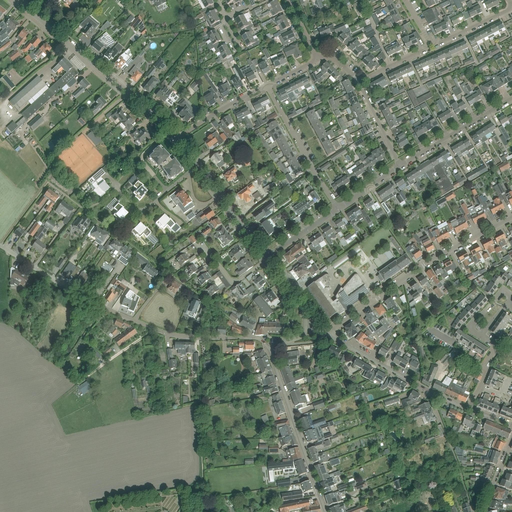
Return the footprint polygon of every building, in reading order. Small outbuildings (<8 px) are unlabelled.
[(153,1),(157,8),(158,10),(163,8),(161,5),(166,3),(164,0),(149,0),(151,2),(153,1)] [(201,11),(202,14),(207,11),(206,8),(213,4),(211,0),(208,0),(201,4),(204,9),(201,11)] [(270,11),(279,6),(277,0),(271,3),(270,3),(272,7),(269,8),(270,11)] [(430,0),(426,2),(429,8),(439,3),(437,0),(430,0)] [(458,0),(452,0),(450,1),(452,5),(453,5),(455,4),(456,5),(458,10),(462,8),(458,0)] [(494,7),(490,0),(486,0),(487,0),(484,2),(488,10),(494,7)] [(474,9),(472,6),(470,2),(467,3),(470,11),(468,12),(471,18),(477,15),(474,9)] [(478,3),(472,6),(474,9),(477,15),(482,12),(478,3)] [(387,14),(390,13),(396,9),(393,4),(387,7),(383,9),(387,14)] [(279,6),(270,11),(273,17),(282,12),(279,6)] [(451,20),(454,26),(459,23),(456,17),(455,13),(451,6),(448,8),(451,16),(448,17),(449,21),(451,20)] [(259,16),(261,15),(260,12),(262,11),(260,7),(254,10),(257,17),(259,16)] [(440,16),(437,10),(435,11),(434,8),(432,9),(437,21),(439,25),(442,31),(445,30),(445,31),(446,31),(448,31),(448,30),(448,29),(445,22),(442,24),(440,20),(439,19),(438,17),(440,16)] [(381,24),(391,19),(393,18),(399,15),(396,9),(390,13),(391,15),(387,18),(384,20),(384,19),(379,21),(381,24)] [(429,25),(435,22),(437,21),(432,9),(423,13),(429,25)] [(207,11),(202,14),(206,22),(217,16),(214,11),(209,13),(208,11),(207,11)] [(236,20),(238,25),(249,19),(245,11),(239,14),(241,17),(236,20)] [(457,12),(455,13),(459,23),(465,21),(462,14),(459,16),(457,12)] [(126,21),(130,24),(135,18),(131,15),(126,21)] [(284,15),(273,21),(278,26),(287,21),(284,15)] [(393,18),(391,19),(392,21),(390,22),(392,26),(394,25),(396,28),(401,25),(400,22),(402,21),(399,15),(393,18)] [(220,21),(217,16),(206,22),(209,27),(211,30),(213,28),(216,27),(215,24),(220,21)] [(134,29),(141,20),(137,17),(130,26),(134,29)] [(1,28),(3,31),(2,32),(2,31),(0,33),(0,37),(5,34),(15,22),(10,18),(5,24),(6,25),(5,25),(2,22),(3,21),(0,23),(0,27),(0,28),(1,28)] [(95,30),(92,27),(94,25),(87,19),(80,25),(84,29),(81,33),(88,38),(95,30)] [(253,27),(250,22),(249,19),(238,25),(241,30),(246,27),(248,30),(251,28),(253,27)] [(287,21),(278,26),(281,31),(278,32),(278,33),(274,36),(275,38),(279,35),(279,36),(288,32),(286,29),(290,27),(287,21)] [(437,21),(435,22),(437,27),(434,28),(436,34),(442,31),(439,25),(437,21)] [(0,44),(1,46),(1,47),(9,41),(10,40),(9,39),(9,38),(9,37),(8,36),(13,30),(14,31),(19,25),(19,24),(17,23),(15,22),(5,34),(0,37),(0,44)] [(496,25),(499,31),(500,33),(502,31),(501,30),(504,28),(501,22),(501,23),(500,22),(498,23),(498,24),(496,25)] [(333,25),(328,27),(331,33),(333,32),(336,34),(348,29),(349,28),(347,24),(345,25),(344,24),(334,28),(333,25)] [(496,25),(490,28),(493,34),(499,31),(496,25)] [(403,26),(398,29),(400,32),(402,31),(403,33),(403,34),(403,35),(402,35),(403,39),(402,39),(406,48),(407,48),(407,49),(408,49),(410,48),(410,47),(412,46),(408,37),(405,30),(403,26)] [(331,33),(328,27),(319,31),(318,30),(313,32),(315,35),(320,33),(321,37),(331,33)] [(254,34),(251,28),(248,30),(245,31),(247,34),(244,35),(242,37),(245,42),(253,37),(251,35),(254,34)] [(490,28),(485,31),(488,37),(487,37),(489,39),(494,36),(493,34),(490,28)] [(19,41),(16,45),(19,48),(27,38),(26,37),(28,34),(26,33),(27,32),(26,31),(27,31),(26,30),(25,30),(24,29),(16,38),(19,41)] [(349,31),(348,29),(336,34),(339,38),(338,39),(343,43),(345,41),(348,43),(350,41),(344,35),(346,33),(346,32),(349,31)] [(373,29),(366,33),(365,34),(367,39),(375,35),(373,29)] [(210,40),(218,36),(215,30),(215,31),(210,33),(209,31),(209,30),(203,33),(205,36),(208,35),(210,40)] [(295,37),(292,31),(279,37),(283,46),(284,46),(287,45),(293,42),(291,39),(295,37)] [(485,31),(479,34),(482,40),(487,37),(488,37),(485,31)] [(418,43),(417,40),(420,39),(417,32),(408,37),(412,46),(418,43)] [(110,49),(116,41),(115,42),(112,40),(111,40),(108,38),(108,39),(107,38),(103,36),(104,35),(104,34),(98,40),(97,41),(92,47),(99,52),(103,47),(107,51),(109,48),(110,49)] [(479,34),(474,37),(476,42),(482,40),(479,34)] [(221,41),(218,36),(210,40),(206,42),(208,44),(209,44),(212,49),(214,48),(217,46),(216,44),(218,43),(221,41)] [(256,36),(253,37),(245,42),(248,47),(253,44),(254,47),(260,44),(257,39),(257,38),(256,36)] [(374,37),(370,40),(375,47),(379,44),(374,37)] [(476,42),(474,37),(468,40),(472,48),(478,45),(476,43),(476,42)] [(21,50),(25,54),(28,50),(29,51),(33,46),(35,48),(40,42),(39,41),(38,40),(35,38),(32,41),(31,40),(25,47),(24,46),(21,50)] [(348,48),(353,53),(357,48),(362,45),(355,38),(350,41),(348,43),(350,46),(348,48)] [(1,47),(1,46),(0,47),(0,52),(11,44),(9,41),(1,47)] [(466,42),(460,45),(462,51),(468,48),(466,42)] [(282,47),(284,50),(287,57),(294,54),(296,59),(303,56),(298,43),(291,46),(291,47),(286,49),(284,46),(283,46),(282,47)] [(397,46),(392,48),(395,54),(402,51),(398,43),(396,44),(397,46)] [(24,58),(28,63),(36,57),(37,58),(43,52),(46,56),(49,53),(48,52),(51,49),(50,49),(50,48),(49,47),(48,46),(46,45),(46,44),(44,46),(44,45),(37,52),(35,50),(36,49),(24,58)] [(395,54),(392,48),(388,50),(385,44),(383,45),(385,49),(389,57),(395,54)] [(221,54),(229,50),(226,45),(221,48),(220,45),(217,46),(214,48),(217,53),(216,54),(218,57),(219,56),(221,55),(221,54)] [(460,45),(454,47),(457,53),(462,51),(460,45)] [(116,56),(121,50),(116,47),(112,52),(109,50),(104,56),(104,57),(103,58),(106,60),(107,59),(109,61),(111,58),(113,59),(115,56),(116,56)] [(454,47),(448,50),(451,56),(457,53),(454,47)] [(358,56),(361,58),(362,57),(364,55),(357,48),(353,53),(357,57),(358,56)] [(262,51),(266,57),(267,59),(270,57),(266,49),(262,51)] [(8,56),(12,62),(20,55),(16,50),(8,56)] [(232,56),(229,50),(221,54),(221,55),(219,56),(223,64),(228,61),(227,58),(232,56)] [(448,50),(443,52),(445,58),(445,59),(446,61),(452,58),(451,56),(448,50)] [(378,55),(384,61),(386,58),(383,51),(378,55)] [(282,57),(278,59),(281,66),(287,63),(283,52),(280,54),(282,57)] [(371,62),(374,59),(367,52),(364,55),(362,57),(365,60),(363,61),(362,62),(367,66),(371,62)] [(443,52),(437,55),(440,61),(445,59),(445,58),(443,52)] [(486,60),(484,56),(483,56),(482,52),(478,54),(480,56),(477,58),(480,63),(486,60)] [(118,61),(114,65),(117,67),(117,68),(118,69),(119,69),(120,69),(125,63),(129,58),(124,53),(123,54),(120,56),(117,60),(118,61)] [(84,64),(75,55),(73,57),(70,60),(80,71),(85,65),(84,64)] [(281,66),(278,59),(277,55),(271,58),(275,68),(278,67),(279,68),(280,67),(281,66)] [(437,55),(431,58),(434,64),(435,66),(440,64),(439,61),(440,61),(437,55)] [(129,65),(126,68),(131,72),(129,74),(132,77),(131,79),(131,80),(133,81),(134,81),(135,82),(136,83),(141,76),(141,75),(142,74),(138,71),(139,71),(135,67),(142,59),(140,58),(139,56),(138,56),(133,61),(129,66),(129,65)] [(267,59),(266,57),(262,59),(264,62),(258,65),(260,69),(263,75),(264,74),(265,75),(267,74),(267,73),(270,71),(267,65),(269,64),(267,59)] [(125,63),(120,69),(121,69),(123,71),(125,69),(126,68),(129,65),(129,66),(133,61),(129,58),(125,63)] [(160,58),(154,66),(158,69),(164,61),(160,58)] [(431,58),(426,60),(428,66),(434,64),(431,58)] [(67,84),(73,78),(78,74),(64,59),(52,70),(55,73),(61,67),(67,73),(56,83),(21,114),(24,117),(16,124),(19,127),(67,84)] [(426,60),(420,63),(423,69),(428,66),(426,60)] [(371,62),(367,66),(372,71),(375,68),(377,70),(380,66),(376,62),(374,64),(371,62)] [(324,75),(327,72),(326,72),(331,67),(326,63),(322,68),(324,70),(322,73),(324,75)] [(423,69),(420,63),(414,65),(418,73),(423,71),(423,69)] [(411,65),(405,68),(408,74),(413,71),(411,65)] [(145,76),(149,79),(156,70),(153,67),(145,76)] [(326,72),(327,72),(331,76),(336,71),(331,67),(326,72)] [(241,72),(245,78),(246,77),(249,82),(257,78),(251,68),(247,70),(247,71),(242,73),(242,72),(241,72)] [(405,68),(399,71),(402,77),(408,74),(405,68)] [(511,77),(511,75),(511,73),(511,71),(510,68),(506,70),(505,69),(502,72),(504,75),(508,83),(511,80),(511,77)] [(342,78),(340,76),(336,71),(331,76),(336,80),(337,79),(340,81),(342,78)] [(399,71),(393,73),(396,79),(398,82),(403,79),(402,77),(399,71)] [(396,79),(393,73),(388,76),(391,82),(396,79)] [(0,79),(0,84),(7,93),(15,86),(5,75),(0,79)] [(326,77),(324,75),(321,78),(318,81),(317,82),(319,84),(326,77)] [(499,75),(495,77),(498,83),(500,81),(503,86),(508,83),(504,75),(501,76),(499,75)] [(10,102),(18,111),(46,86),(37,76),(10,102)] [(241,81),(242,80),(240,77),(238,78),(236,76),(232,80),(234,84),(234,85),(237,90),(243,86),(241,81)] [(486,81),(488,84),(493,92),(498,89),(495,84),(498,83),(495,77),(494,76),(490,78),(490,80),(486,81)] [(384,77),(376,81),(380,89),(381,89),(388,85),(384,77)] [(77,82),(73,78),(67,84),(70,88),(77,82)] [(148,83),(143,89),(144,90),(145,91),(146,91),(149,93),(153,88),(154,89),(160,82),(158,80),(157,80),(157,81),(155,80),(153,78),(148,83)] [(307,78),(301,80),(304,86),(309,84),(310,86),(313,85),(310,78),(308,79),(307,78)] [(73,96),(75,99),(90,85),(84,79),(78,84),(80,86),(79,87),(80,89),(73,96)] [(351,86),(348,80),(346,81),(343,79),(341,82),(342,83),(345,89),(351,86)] [(210,80),(208,82),(210,86),(212,89),(215,93),(218,91),(210,80)] [(301,80),(295,83),(298,89),(299,91),(302,90),(301,88),(304,86),(301,80)] [(380,89),(376,81),(369,86),(372,92),(373,91),(375,94),(381,90),(381,89),(380,89)] [(221,92),(220,93),(224,98),(230,94),(229,91),(232,89),(228,82),(219,88),(221,92)] [(295,83),(290,86),(293,92),(298,89),(295,83)] [(493,92),(488,84),(485,86),(483,84),(479,87),(482,92),(485,90),(488,95),(493,92)] [(284,89),(289,98),(291,102),(293,101),(292,97),(290,93),(293,92),(290,86),(284,89)] [(345,89),(348,94),(348,95),(354,92),(351,86),(345,89)] [(470,106),(475,103),(470,94),(469,92),(467,90),(465,86),(462,88),(465,94),(466,93),(468,96),(465,97),(470,106)] [(160,91),(156,96),(164,102),(166,99),(173,105),(179,98),(178,97),(176,96),(172,92),(170,94),(168,92),(169,90),(166,87),(162,92),(160,91)] [(470,94),(475,103),(481,99),(480,97),(483,95),(478,88),(475,90),(476,91),(473,92),(470,94)] [(208,97),(205,99),(207,102),(210,107),(217,102),(214,97),(217,95),(215,93),(212,89),(209,91),(211,94),(207,97),(208,97)] [(289,98),(284,89),(279,92),(280,96),(278,97),(280,102),(289,98)] [(347,102),(350,101),(350,100),(351,100),(356,98),(357,97),(354,92),(348,95),(348,94),(344,96),(347,102)] [(379,103),(387,100),(385,96),(377,100),(373,101),(375,105),(379,103)] [(93,116),(107,103),(101,97),(95,102),(97,104),(89,112),(90,113),(93,116)] [(262,108),(264,112),(264,113),(267,112),(266,106),(267,105),(269,108),(272,107),(268,99),(268,97),(264,99),(263,99),(261,99),(261,100),(259,102),(262,108)] [(350,101),(353,106),(359,103),(356,98),(351,100),(350,100),(350,101)] [(417,99),(412,102),(415,107),(423,103),(420,98),(417,99)] [(179,115),(178,116),(180,118),(183,122),(184,121),(187,123),(192,118),(192,119),(194,117),(196,115),(193,111),(194,111),(191,108),(189,110),(186,107),(184,105),(186,102),(183,99),(178,104),(183,110),(178,114),(179,115)] [(382,112),(388,109),(392,107),(398,105),(401,103),(399,100),(392,104),(387,107),(385,104),(389,102),(388,100),(380,104),(381,106),(380,107),(382,112)] [(440,100),(437,102),(438,104),(439,107),(441,110),(444,114),(447,120),(453,116),(449,111),(447,112),(440,100)] [(264,112),(262,108),(259,102),(253,105),(256,111),(257,114),(261,112),(262,113),(264,112)] [(456,102),(450,105),(452,109),(456,115),(461,111),(458,105),(456,102)] [(463,102),(458,105),(461,111),(467,108),(463,102)] [(361,109),(359,103),(353,106),(349,108),(352,113),(361,109)] [(241,111),(249,127),(250,127),(251,131),(260,126),(258,121),(254,123),(256,126),(254,128),(247,116),(251,114),(248,108),(241,111)] [(306,114),(309,120),(316,116),(322,113),(320,109),(315,112),(314,110),(306,114)] [(352,113),(355,119),(364,114),(361,109),(352,113)] [(382,112),(385,118),(391,115),(388,109),(382,112)] [(118,119),(121,122),(127,116),(125,114),(121,111),(119,113),(117,110),(110,116),(115,121),(118,119)] [(247,128),(249,127),(241,111),(239,112),(235,114),(239,121),(238,122),(239,125),(244,122),(247,128)] [(309,120),(312,125),(319,121),(318,119),(320,118),(324,116),(322,113),(316,116),(309,120)] [(361,123),(367,120),(364,114),(355,119),(358,124),(361,123)] [(444,114),(438,117),(442,123),(447,120),(444,114)] [(28,125),(33,131),(44,121),(39,115),(28,125)] [(385,118),(388,124),(394,121),(394,120),(391,115),(385,118)] [(429,115),(426,117),(428,119),(429,122),(433,128),(438,125),(434,119),(432,120),(429,115)] [(498,120),(502,125),(508,121),(510,124),(511,125),(511,124),(511,115),(511,116),(507,118),(505,116),(498,120)] [(121,122),(121,123),(126,128),(128,131),(133,127),(130,124),(133,121),(128,116),(127,116),(121,122)] [(223,124),(220,127),(225,133),(229,138),(229,139),(232,137),(237,133),(234,131),(232,132),(228,127),(233,124),(231,121),(232,120),(228,116),(227,117),(226,116),(225,117),(225,118),(221,121),(222,123),(223,124)] [(338,120),(341,126),(345,124),(344,122),(348,120),(346,116),(338,120)] [(77,121),(82,126),(87,122),(82,117),(77,121)] [(399,123),(400,122),(401,121),(400,118),(394,121),(388,124),(391,129),(397,126),(400,125),(399,123)] [(361,123),(364,129),(370,126),(367,120),(361,123)] [(312,125),(315,130),(322,126),(319,121),(312,125)] [(13,122),(7,128),(11,133),(18,127),(13,122)] [(268,125),(271,130),(271,131),(278,127),(275,122),(268,125)] [(429,122),(424,125),(428,131),(433,128),(429,122)] [(487,127),(492,136),(493,137),(496,143),(499,141),(495,136),(496,136),(493,131),(496,129),(492,124),(487,127)] [(424,125),(419,128),(423,135),(428,131),(424,125)] [(315,130),(317,135),(325,131),(322,126),(315,130)] [(370,126),(364,129),(361,130),(363,136),(367,134),(372,131),(370,126)] [(510,139),(506,132),(503,126),(499,128),(502,134),(503,135),(506,141),(510,139)] [(273,133),(274,136),(281,132),(278,127),(271,131),(271,130),(268,132),(269,135),(273,133)] [(392,131),(394,136),(395,137),(401,134),(400,132),(399,131),(402,130),(401,127),(392,131)] [(487,127),(481,130),(485,136),(487,139),(492,136),(487,127)] [(423,135),(419,128),(414,131),(418,138),(423,135)] [(150,137),(146,132),(146,131),(144,129),(141,132),(140,131),(141,131),(140,130),(138,132),(135,129),(130,135),(136,141),(134,142),(135,144),(136,145),(138,146),(140,143),(141,143),(143,141),(144,142),(150,137)] [(476,134),(481,142),(487,139),(485,136),(481,130),(476,134)] [(92,138),(91,138),(94,142),(95,141),(97,144),(101,141),(92,131),(89,134),(92,138)] [(320,140),(327,136),(325,131),(317,135),(319,138),(320,140)] [(237,133),(232,137),(233,137),(232,138),(236,143),(237,142),(239,144),(243,142),(242,141),(245,140),(242,137),(241,138),(239,132),(237,133)] [(275,142),(284,137),(281,132),(274,136),(271,137),(274,142),(275,142)] [(218,143),(218,142),(222,139),(224,142),(227,139),(223,134),(216,140),(212,135),(208,138),(209,140),(205,143),(206,143),(209,148),(213,146),(214,147),(218,143)] [(398,139),(396,140),(397,142),(400,148),(409,143),(403,134),(397,137),(398,139)] [(476,145),(481,142),(476,134),(471,137),(474,143),(476,145)] [(500,137),(505,146),(508,145),(503,135),(500,137)] [(329,139),(327,136),(320,140),(323,145),(330,141),(329,139)] [(277,147),(279,146),(287,142),(284,137),(275,142),(277,147)] [(474,148),(472,144),(471,145),(468,139),(462,142),(468,152),(474,148)] [(323,145),(326,150),(333,147),(330,141),(323,145)] [(279,146),(282,151),(289,147),(287,142),(279,146)] [(462,142),(457,146),(462,154),(463,156),(466,154),(469,158),(471,157),(468,152),(466,148),(462,142)] [(183,171),(180,166),(179,166),(174,160),(171,162),(169,159),(168,158),(169,157),(163,151),(164,150),(160,146),(158,148),(153,153),(153,152),(145,159),(155,170),(158,167),(160,165),(162,169),(159,171),(168,183),(176,177),(176,176),(183,171)] [(462,154),(457,146),(451,149),(455,155),(456,154),(458,157),(462,154)] [(282,151),(285,156),(292,153),(289,147),(282,151)] [(333,147),(326,150),(329,156),(336,152),(333,147)] [(382,156),(385,154),(380,148),(371,154),(372,155),(374,158),(374,157),(378,163),(384,159),(382,156)] [(446,151),(441,155),(444,160),(449,167),(453,165),(450,161),(449,161),(447,159),(450,157),(446,151)] [(211,159),(213,161),(213,162),(214,163),(215,164),(216,165),(217,165),(219,168),(225,164),(224,162),(225,162),(220,156),(222,155),(220,152),(218,154),(211,159)] [(285,156),(288,161),(295,158),(292,153),(285,156)] [(436,158),(435,158),(444,172),(448,170),(447,169),(449,167),(444,160),(441,155),(440,155),(439,154),(437,156),(435,157),(436,158)] [(378,163),(374,157),(374,158),(372,155),(367,158),(369,161),(366,163),(368,166),(371,164),(373,167),(378,163)] [(244,163),(246,167),(250,165),(246,156),(240,161),(243,164),(244,163)] [(355,165),(362,174),(367,170),(365,168),(368,166),(366,163),(361,156),(359,158),(361,160),(355,164),(355,165)] [(288,161),(290,167),(297,163),(295,158),(288,161)] [(452,185),(444,172),(435,158),(430,162),(429,160),(421,165),(426,173),(441,198),(452,190),(454,189),(452,185)] [(486,164),(489,170),(496,166),(492,160),(486,164)] [(498,166),(501,172),(510,167),(507,161),(498,166)] [(290,167),(293,172),(300,168),(297,163),(290,167)] [(349,173),(349,174),(351,177),(354,175),(356,178),(362,174),(355,165),(347,171),(349,173)] [(420,177),(426,173),(421,165),(421,166),(416,169),(415,169),(416,170),(411,173),(414,179),(417,183),(420,188),(421,190),(424,189),(420,182),(417,177),(420,176),(420,177)] [(478,170),(481,175),(488,171),(485,166),(478,170)] [(300,168),(293,172),(296,177),(303,173),(300,168)] [(226,179),(229,183),(232,180),(235,183),(239,180),(236,177),(239,175),(237,172),(235,169),(229,173),(227,174),(227,175),(226,175),(227,177),(226,179)] [(478,169),(472,172),(475,178),(481,175),(478,170),(478,169)] [(475,178),(472,172),(465,176),(469,181),(475,178)] [(414,179),(411,173),(405,177),(409,182),(411,185),(414,183),(413,180),(414,179)] [(109,189),(104,183),(105,182),(100,178),(99,178),(96,174),(88,181),(95,189),(93,191),(101,197),(105,193),(104,193),(109,189)] [(289,174),(285,177),(290,183),(293,181),(289,174)] [(342,175),(339,177),(341,180),(345,186),(350,182),(348,179),(351,177),(349,174),(347,175),(344,178),(342,175)] [(457,181),(460,185),(460,186),(467,182),(464,177),(461,178),(458,174),(454,176),(457,181)] [(341,180),(339,177),(335,179),(337,182),(332,186),(334,189),(337,187),(339,190),(345,186),(341,180)] [(395,183),(398,188),(399,188),(400,190),(405,186),(408,190),(411,188),(407,182),(405,183),(402,178),(401,179),(400,178),(398,179),(397,180),(398,181),(395,183)] [(135,197),(139,201),(144,196),(143,195),(147,192),(142,187),(143,186),(138,182),(135,184),(130,180),(128,182),(133,186),(133,187),(137,190),(133,194),(136,196),(135,197)] [(263,189),(266,194),(277,187),(274,182),(263,189)] [(501,195),(496,185),(494,182),(492,183),(498,196),(501,195)] [(246,193),(252,188),(250,184),(249,185),(250,185),(240,192),(241,193),(238,195),(240,198),(240,199),(241,200),(242,200),(248,196),(246,193)] [(391,185),(384,190),(385,192),(390,199),(394,196),(396,195),(394,192),(395,191),(391,185)] [(315,204),(321,200),(315,191),(314,192),(310,186),(306,189),(310,195),(309,195),(310,196),(307,197),(310,202),(308,203),(305,200),(299,204),(293,208),(298,217),(305,212),(311,208),(310,207),(315,203),(315,204)] [(46,199),(49,200),(54,194),(48,190),(37,205),(39,207),(40,207),(46,199)] [(384,190),(378,194),(382,200),(383,202),(384,203),(387,201),(390,199),(385,192),(384,190)] [(403,190),(399,193),(400,195),(401,196),(404,201),(406,203),(410,200),(403,190)] [(182,193),(181,194),(178,191),(174,194),(170,197),(170,198),(171,200),(172,200),(176,206),(178,206),(184,214),(188,211),(190,209),(191,210),(192,208),(193,209),(193,208),(195,207),(192,203),(192,202),(192,201),(189,197),(189,198),(188,197),(185,194),(184,192),(182,193)] [(261,196),(259,192),(258,191),(252,196),(255,200),(261,196)] [(54,194),(49,200),(51,202),(45,210),(49,213),(52,209),(51,209),(59,197),(54,194)] [(397,197),(395,198),(397,201),(400,204),(404,201),(401,196),(400,195),(397,197)] [(479,197),(482,203),(483,204),(486,203),(486,201),(487,200),(485,196),(483,197),(482,195),(479,197)] [(442,199),(436,202),(439,206),(447,201),(445,197),(442,199)] [(505,209),(501,201),(499,198),(496,200),(497,202),(494,203),(499,212),(505,209)] [(371,199),(364,203),(368,209),(369,210),(372,208),(371,207),(375,204),(371,199)] [(270,215),(268,212),(275,206),(271,201),(260,209),(261,210),(257,213),(253,216),(254,217),(254,218),(255,219),(258,222),(265,217),(266,218),(270,215)] [(62,202),(55,212),(59,215),(61,212),(66,216),(66,217),(70,220),(74,214),(71,213),(74,209),(70,206),(69,207),(62,202)] [(124,218),(127,214),(122,209),(124,208),(118,204),(116,206),(111,202),(107,207),(111,211),(113,209),(117,212),(113,216),(116,218),(115,220),(120,223),(124,218)] [(481,221),(476,213),(474,210),(469,212),(465,203),(461,205),(466,215),(469,214),(475,224),(477,223),(477,224),(479,224),(480,223),(480,222),(481,221)] [(499,212),(494,203),(491,205),(492,206),(489,207),(493,215),(499,212)] [(487,218),(483,211),(480,206),(474,209),(481,221),(487,218)] [(364,215),(361,211),(360,209),(359,210),(358,208),(352,211),(358,220),(363,217),(368,224),(372,221),(366,213),(364,215)] [(196,216),(195,217),(199,223),(206,217),(208,220),(215,215),(211,209),(204,214),(202,211),(196,216)] [(375,212),(373,213),(377,219),(385,215),(381,209),(375,212)] [(359,221),(358,220),(352,211),(346,215),(353,225),(359,221)] [(194,217),(195,217),(196,216),(193,212),(187,217),(189,221),(194,217)] [(469,221),(468,218),(465,214),(456,219),(459,224),(462,231),(468,228),(466,223),(469,221)] [(169,220),(164,216),(161,219),(160,219),(155,224),(158,227),(159,228),(160,227),(163,230),(167,226),(170,229),(175,234),(177,232),(172,227),(174,225),(170,219),(169,220)] [(72,225),(82,232),(85,228),(86,229),(91,222),(83,217),(81,220),(79,218),(76,222),(75,221),(72,225)] [(48,227),(52,231),(56,226),(50,221),(46,218),(43,223),(44,224),(48,227)] [(341,219),(335,223),(338,229),(344,225),(346,227),(349,224),(345,218),(344,218),(345,218),(342,220),(341,219)] [(210,223),(215,229),(222,224),(219,221),(217,219),(214,221),(213,220),(210,223)] [(275,231),(279,228),(277,225),(273,228),(267,221),(262,225),(270,235),(275,231)] [(28,234),(32,237),(40,226),(35,223),(28,234)] [(145,229),(140,224),(137,228),(136,227),(131,232),(135,237),(136,235),(139,238),(143,235),(146,238),(149,241),(153,237),(150,234),(151,233),(146,228),(145,229)] [(462,231),(459,224),(456,225),(456,224),(452,226),(456,234),(462,231)] [(442,230),(440,232),(444,240),(445,240),(445,241),(446,241),(447,240),(448,239),(450,237),(446,230),(449,229),(447,225),(441,228),(442,230)] [(13,233),(20,238),(25,232),(18,227),(13,233)] [(32,241),(35,243),(32,247),(41,253),(46,247),(38,241),(39,240),(46,230),(42,227),(35,237),(32,241)] [(91,236),(96,239),(101,231),(96,228),(95,229),(94,228),(94,227),(91,231),(87,236),(90,237),(91,236)] [(223,227),(216,232),(217,233),(220,237),(219,238),(225,246),(234,240),(230,235),(228,236),(226,233),(226,232),(223,227)] [(330,227),(323,231),(324,234),(323,234),(327,241),(330,239),(333,238),(334,239),(336,237),(335,236),(333,232),(330,227)] [(202,233),(205,236),(211,231),(209,228),(202,233)] [(444,240),(440,232),(438,229),(432,232),(431,229),(427,231),(432,241),(436,239),(438,243),(444,240)] [(102,247),(109,237),(109,236),(108,237),(107,236),(108,234),(102,230),(102,231),(101,231),(96,239),(95,241),(102,247)] [(353,239),(357,237),(353,231),(344,238),(348,244),(354,240),(353,239)] [(507,245),(504,240),(506,239),(502,232),(498,234),(505,247),(506,249),(508,247),(507,245)] [(309,240),(314,248),(324,241),(319,233),(309,240)] [(412,237),(419,244),(422,241),(416,234),(412,237)] [(505,247),(498,234),(494,237),(497,243),(500,242),(503,248),(505,247)] [(408,265),(411,263),(412,262),(406,254),(404,255),(402,251),(391,237),(389,239),(402,256),(396,261),(379,273),(380,275),(377,277),(381,282),(384,280),(385,282),(402,270),(408,265)] [(490,238),(486,241),(492,253),(494,252),(491,247),(494,245),(490,238)] [(422,242),(427,253),(434,249),(429,239),(422,242)] [(118,243),(114,240),(109,246),(113,249),(110,253),(112,255),(111,256),(116,259),(119,254),(126,260),(132,252),(119,242),(118,243)] [(492,253),(486,241),(481,243),(485,250),(487,249),(490,254),(492,253)] [(305,250),(300,243),(297,246),(296,245),(295,247),(290,251),(290,252),(284,257),(287,260),(287,261),(288,263),(289,263),(290,264),(296,259),(297,261),(304,256),(302,253),(305,250)] [(405,249),(408,253),(410,251),(414,257),(416,260),(423,255),(418,249),(419,248),(416,244),(415,243),(412,244),(413,246),(416,250),(415,251),(412,247),(412,248),(410,246),(405,249)] [(478,245),(474,247),(482,264),(485,262),(480,253),(482,252),(478,245)] [(233,258),(232,259),(235,263),(238,260),(238,261),(243,257),(241,254),(243,253),(238,247),(232,252),(235,256),(233,258)] [(349,251),(351,256),(362,251),(360,247),(349,251)] [(482,264),(474,247),(469,249),(472,255),(470,256),(475,265),(479,263),(480,265),(482,264)] [(190,263),(195,260),(197,258),(195,255),(189,259),(185,254),(188,252),(185,249),(180,253),(182,256),(177,260),(179,262),(178,262),(182,267),(185,265),(184,264),(188,261),(190,263)] [(384,253),(390,261),(395,258),(389,249),(384,253)] [(466,251),(461,253),(472,273),(474,271),(472,267),(471,267),(467,259),(469,258),(466,251)] [(472,273),(461,253),(457,256),(461,263),(462,262),(469,274),(472,273)] [(134,258),(145,267),(143,271),(154,279),(159,273),(147,265),(149,263),(137,254),(134,258)] [(488,259),(485,254),(483,255),(485,260),(490,269),(492,268),(487,259),(488,259)] [(239,269),(236,272),(237,273),(239,276),(246,271),(247,272),(253,267),(250,263),(249,264),(246,259),(239,264),(241,267),(239,269)] [(319,270),(315,265),(312,267),(306,259),(293,269),(295,271),(298,275),(301,278),(306,274),(307,275),(309,273),(311,275),(319,270)] [(65,262),(61,260),(57,265),(56,267),(60,270),(65,262)] [(444,268),(448,272),(452,270),(452,272),(457,269),(454,261),(451,263),(450,260),(444,263),(446,267),(444,268)] [(70,265),(62,276),(65,278),(69,273),(71,275),(75,268),(70,265)] [(185,271),(187,273),(186,273),(189,277),(190,277),(195,273),(197,276),(205,269),(203,267),(198,271),(194,265),(185,271)] [(444,269),(442,270),(439,265),(433,268),(437,276),(441,274),(444,279),(448,276),(444,269)] [(24,283),(28,278),(16,270),(12,267),(10,269),(10,279),(10,286),(14,286),(14,284),(18,286),(20,283),(23,285),(24,283)] [(75,268),(71,275),(74,277),(80,269),(77,267),(75,268)] [(426,273),(431,280),(432,278),(439,288),(442,286),(431,270),(426,273)] [(79,283),(85,274),(82,271),(75,281),(79,283)] [(222,274),(220,271),(211,279),(206,273),(202,276),(198,279),(200,281),(199,281),(202,285),(208,281),(210,284),(218,277),(222,274)] [(496,275),(491,282),(497,286),(502,279),(503,272),(499,277),(496,275)] [(504,274),(503,272),(502,279),(508,284),(511,278),(505,273),(504,274)] [(82,285),(89,276),(85,274),(79,283),(82,285)] [(222,274),(218,277),(225,286),(219,290),(215,284),(207,290),(208,292),(208,293),(211,297),(216,293),(218,295),(231,286),(225,278),(222,274)] [(329,317),(330,318),(338,313),(340,313),(345,311),(344,310),(346,309),(346,310),(350,307),(349,307),(352,305),(356,303),(355,302),(358,300),(358,301),(362,298),(361,298),(364,296),(365,296),(368,294),(367,293),(369,292),(364,286),(362,283),(363,282),(363,281),(360,278),(358,276),(358,275),(357,275),(356,275),(355,275),(354,275),(343,289),(341,288),(335,298),(338,301),(334,303),(329,297),(330,296),(330,289),(331,289),(330,278),(330,277),(329,276),(329,275),(328,275),(327,275),(326,275),(325,275),(314,283),(308,288),(309,289),(308,290),(311,293),(313,295),(313,296),(315,299),(316,299),(318,301),(317,302),(320,305),(322,307),(322,308),(324,311),(325,311),(327,313),(326,314),(329,317)] [(425,284),(429,289),(432,287),(423,275),(417,279),(422,286),(425,284)] [(255,276),(252,279),(253,281),(254,282),(259,289),(263,287),(263,286),(263,285),(266,283),(261,277),(258,279),(256,276),(255,276)] [(440,281),(448,292),(451,290),(445,283),(442,279),(440,281)] [(171,284),(168,289),(175,294),(179,288),(176,286),(178,283),(174,280),(172,283),(171,284)] [(414,292),(413,292),(410,294),(414,300),(420,296),(419,294),(422,292),(415,281),(411,284),(409,285),(414,292)] [(491,282),(488,287),(494,291),(498,287),(497,286),(491,282)] [(127,288),(120,283),(119,285),(120,286),(118,288),(124,292),(127,288)] [(236,293),(241,299),(248,294),(249,295),(251,294),(248,289),(246,290),(241,284),(235,288),(235,287),(231,290),(234,294),(236,293)] [(494,291),(488,287),(484,291),(491,296),(494,291)] [(443,296),(437,288),(433,290),(439,298),(443,296)] [(107,294),(104,298),(110,302),(112,298),(113,299),(116,295),(117,293),(114,291),(111,289),(107,294)] [(134,301),(136,295),(134,294),(133,294),(129,291),(125,297),(126,297),(125,299),(124,299),(121,305),(128,308),(128,310),(133,312),(138,302),(137,302),(134,301)] [(423,293),(428,300),(430,303),(433,301),(426,291),(423,293)] [(266,292),(261,296),(265,301),(268,299),(271,304),(277,299),(272,292),(268,295),(266,292)] [(186,299),(187,298),(182,295),(179,300),(184,304),(186,299)] [(482,295),(478,299),(484,305),(488,300),(482,295)] [(253,301),(264,314),(270,309),(259,296),(253,301)] [(395,305),(396,305),(391,298),(385,302),(387,305),(386,306),(389,310),(391,308),(395,314),(399,311),(395,305)] [(478,299),(474,303),(480,309),(484,305),(478,299)] [(194,318),(198,309),(199,306),(200,306),(201,303),(200,303),(200,302),(199,301),(196,300),(195,300),(196,300),(195,301),(193,300),(191,305),(188,304),(188,303),(183,313),(184,313),(184,312),(189,314),(188,315),(194,317),(194,318)] [(474,303),(470,307),(470,308),(475,312),(476,313),(480,309),(474,303)] [(386,312),(385,312),(381,305),(375,309),(380,316),(386,312)] [(469,306),(465,310),(471,316),(475,312),(470,308),(470,307),(469,306)] [(270,309),(264,314),(267,318),(273,313),(270,309)] [(378,319),(378,318),(371,310),(365,314),(368,318),(364,321),(365,321),(368,326),(368,327),(378,319)] [(465,310),(461,315),(467,320),(471,316),(465,310)] [(504,313),(501,318),(507,323),(511,318),(504,313)] [(457,319),(462,324),(463,324),(467,320),(461,315),(457,319)] [(240,324),(253,331),(256,323),(244,317),(240,324)] [(362,323),(365,321),(361,317),(358,319),(345,328),(347,331),(345,332),(347,334),(355,328),(354,326),(361,321),(362,323)] [(367,338),(362,344),(367,347),(372,350),(375,345),(378,347),(381,341),(379,337),(389,330),(388,328),(390,326),(384,318),(380,321),(383,326),(373,334),(367,338)] [(501,318),(497,323),(504,327),(507,323),(501,318)] [(114,325),(121,328),(122,327),(122,328),(125,326),(129,328),(130,325),(124,322),(117,319),(114,325)] [(264,327),(264,325),(266,319),(265,319),(260,319),(260,322),(259,322),(259,325),(258,325),(257,331),(256,331),(255,336),(265,336),(266,336),(265,333),(265,331),(264,331),(264,327)] [(462,324),(457,319),(452,327),(455,329),(454,331),(456,333),(458,330),(462,324)] [(233,328),(231,331),(243,335),(244,329),(236,326),(237,326),(232,322),(233,322),(232,322),(230,321),(230,320),(227,325),(233,328)] [(276,323),(275,334),(284,335),(285,324),(281,324),(281,321),(280,320),(276,320),(276,323)] [(272,325),(264,325),(264,327),(264,331),(265,331),(265,333),(275,334),(276,323),(273,323),(272,325)] [(497,323),(494,327),(501,332),(504,327),(497,323)] [(218,334),(226,334),(226,326),(218,325),(218,334)] [(356,329),(355,328),(347,334),(348,335),(347,336),(348,338),(349,338),(350,338),(362,330),(359,326),(356,329)] [(362,345),(362,344),(367,338),(373,334),(367,327),(368,327),(368,326),(365,328),(367,332),(364,335),(361,333),(356,340),(362,345)] [(132,327),(126,331),(128,334),(128,333),(131,337),(137,333),(132,327)] [(501,332),(494,327),(491,332),(497,337),(501,332)] [(118,332),(115,329),(114,328),(110,333),(110,334),(114,337),(118,332)] [(459,340),(463,333),(461,331),(460,331),(458,330),(456,333),(454,337),(456,338),(455,338),(456,339),(458,340),(459,340)] [(128,334),(126,331),(114,341),(119,346),(131,337),(128,333),(128,334)] [(383,337),(386,340),(391,334),(389,331),(383,337)] [(489,350),(463,333),(459,340),(458,341),(483,358),(488,351),(489,350)] [(186,354),(186,350),(186,342),(175,342),(175,350),(178,350),(178,354),(181,354),(181,355),(186,355),(186,354)] [(195,350),(195,342),(186,342),(186,350),(186,354),(195,354),(195,350)] [(340,355),(342,351),(332,346),(331,347),(330,346),(328,346),(326,351),(327,353),(328,353),(328,354),(338,358),(340,359),(339,362),(342,364),(346,357),(342,355),(342,356),(340,355)] [(378,354),(384,357),(385,358),(390,349),(383,346),(378,354)] [(91,348),(89,351),(99,358),(101,356),(91,348)] [(260,368),(262,374),(271,371),(266,356),(266,357),(264,350),(255,353),(257,360),(256,360),(259,368),(260,368)] [(286,367),(280,368),(283,377),(284,378),(286,385),(295,382),(304,379),(303,375),(294,378),(292,374),(289,367),(289,364),(298,362),(297,356),(299,356),(299,353),(299,351),(288,353),(289,357),(284,358),(285,364),(286,367)] [(399,352),(393,362),(395,364),(399,366),(402,360),(399,358),(402,354),(399,352)] [(439,360),(442,363),(448,355),(445,353),(439,360)] [(442,363),(444,365),(451,358),(448,355),(442,363)] [(402,360),(399,366),(403,368),(405,369),(408,364),(417,369),(419,365),(420,364),(419,364),(416,362),(411,359),(408,357),(405,361),(402,360)] [(356,365),(362,369),(365,364),(356,359),(352,367),(354,369),(356,365)] [(168,361),(170,369),(178,368),(176,360),(168,361)] [(365,377),(370,380),(374,373),(372,371),(373,369),(365,364),(362,369),(368,372),(365,377)] [(430,387),(438,367),(432,365),(428,376),(423,375),(422,379),(423,379),(422,382),(430,387)] [(376,370),(374,373),(370,380),(373,382),(374,380),(381,384),(382,381),(384,382),(387,376),(376,370)] [(500,377),(501,374),(492,370),(490,375),(497,378),(498,376),(500,377)] [(262,374),(257,375),(258,378),(262,377),(263,380),(266,379),(269,386),(276,384),(273,376),(273,377),(271,371),(262,374)] [(475,379),(479,381),(482,377),(471,371),(469,374),(469,375),(475,379)] [(433,388),(441,392),(442,388),(441,387),(442,384),(440,383),(444,375),(440,373),(433,388)] [(496,381),(497,378),(490,375),(487,380),(497,384),(498,382),(496,381)] [(441,392),(445,394),(448,387),(452,379),(448,377),(446,382),(447,382),(445,385),(442,384),(441,387),(442,388),(441,392)] [(384,386),(382,389),(383,390),(387,387),(388,386),(393,389),(394,387),(403,392),(407,385),(398,379),(396,382),(392,379),(391,380),(388,379),(384,386)] [(448,387),(445,394),(450,396),(450,394),(451,394),(452,392),(454,389),(455,386),(456,385),(453,383),(454,380),(452,379),(448,387)] [(497,384),(487,380),(485,385),(493,389),(494,386),(496,387),(497,384)] [(295,382),(286,385),(288,390),(297,387),(297,388),(300,387),(299,385),(297,386),(295,382)] [(263,389),(265,394),(271,392),(272,394),(279,392),(276,385),(263,389)] [(86,386),(79,390),(83,395),(89,390),(86,386)] [(458,399),(462,389),(455,386),(454,389),(452,392),(451,394),(450,394),(450,396),(458,399)] [(297,387),(288,390),(289,394),(291,393),(295,407),(297,406),(298,410),(307,407),(306,404),(308,404),(305,395),(302,396),(302,395),(301,395),(299,390),(298,391),(297,388),(297,387)] [(464,394),(466,389),(463,388),(462,389),(458,399),(465,403),(469,396),(464,394)] [(404,400),(407,407),(420,402),(419,398),(420,395),(413,391),(409,398),(404,400)] [(274,404),(278,416),(286,413),(282,401),(281,401),(279,394),(273,396),(274,401),(273,401),(274,404)] [(384,400),(386,406),(400,402),(398,395),(384,400)] [(477,407),(482,409),(486,399),(484,398),(483,400),(480,399),(477,407)] [(482,409),(487,411),(490,403),(488,402),(488,400),(486,399),(482,409)] [(313,404),(315,410),(325,407),(322,400),(313,404)] [(487,411),(492,413),(496,403),(494,402),(493,404),(490,403),(487,411)] [(421,410),(422,414),(432,410),(429,403),(420,406),(412,410),(413,413),(421,410)] [(496,403),(492,413),(497,415),(500,407),(498,406),(498,404),(496,403)] [(336,409),(334,404),(327,407),(329,412),(336,409)] [(500,415),(505,417),(508,409),(505,408),(506,406),(504,405),(500,415)] [(455,420),(456,418),(461,421),(463,415),(458,413),(458,412),(450,409),(447,416),(455,420)] [(432,410),(422,414),(423,414),(413,418),(414,421),(426,416),(428,423),(436,420),(435,416),(434,416),(432,410)] [(313,423),(310,416),(307,417),(300,420),(304,432),(320,426),(326,424),(324,419),(313,423)] [(470,426),(469,428),(473,429),(475,424),(476,422),(472,421),(473,419),(466,416),(463,423),(470,426)] [(279,428),(282,437),(286,438),(293,434),(288,420),(274,423),(275,429),(279,428)] [(483,429),(496,434),(500,426),(486,420),(483,429)] [(481,426),(475,424),(473,429),(470,435),(477,437),(481,426)] [(436,427),(440,437),(445,436),(441,425),(436,427)] [(500,426),(496,434),(506,438),(506,439),(506,438),(508,439),(511,431),(500,426)] [(321,438),(318,429),(313,430),(304,433),(308,443),(313,442),(316,440),(317,440),(321,438)] [(286,438),(282,437),(279,438),(282,447),(288,444),(290,443),(292,446),(298,445),(293,434),(286,438)] [(423,439),(425,443),(434,439),(433,435),(423,439)] [(492,448),(501,451),(503,446),(505,447),(506,442),(505,442),(505,441),(504,442),(496,438),(492,448)] [(326,447),(326,446),(325,443),(323,444),(322,441),(321,441),(315,444),(316,446),(309,449),(312,457),(319,455),(317,450),(323,448),(326,447)] [(287,451),(286,451),(287,456),(288,459),(288,462),(293,462),(293,461),(302,459),(300,453),(299,448),(290,450),(287,451)] [(490,450),(487,458),(494,461),(495,458),(497,458),(497,459),(498,460),(500,453),(490,450)] [(319,461),(320,465),(321,464),(328,462),(325,452),(319,455),(312,457),(314,463),(319,461)] [(338,458),(330,461),(332,467),(340,464),(338,458)] [(288,462),(270,464),(271,471),(293,468),(294,470),(297,469),(299,476),(306,474),(307,473),(305,467),(302,460),(302,459),(293,461),(293,462),(288,462)] [(322,467),(321,464),(320,465),(315,466),(318,475),(320,483),(321,483),(327,480),(337,476),(336,473),(329,476),(328,475),(327,474),(324,466),(322,467)] [(411,483),(408,475),(401,477),(401,478),(404,486),(411,483)] [(489,480),(481,477),(480,478),(482,479),(481,481),(483,482),(482,484),(486,485),(486,484),(488,484),(489,480)] [(321,484),(323,490),(324,492),(325,493),(331,491),(331,489),(334,488),(334,485),(337,484),(336,482),(335,478),(321,484)] [(403,488),(400,480),(394,483),(397,490),(403,488)] [(511,483),(505,480),(503,480),(500,486),(508,489),(511,489),(511,483)] [(309,481),(301,484),(305,493),(313,490),(310,481),(309,481)] [(350,483),(338,487),(339,492),(344,490),(351,487),(350,483)] [(504,500),(504,496),(505,491),(497,488),(494,495),(495,496),(493,499),(498,500),(504,500)] [(339,492),(334,494),(325,497),(329,506),(337,503),(341,501),(339,496),(345,494),(344,490),(339,492)] [(321,511),(320,506),(317,500),(313,501),(315,504),(315,505),(310,506),(309,501),(279,507),(280,511),(321,511)] [(502,511),(503,508),(502,507),(504,504),(511,504),(511,500),(504,500),(498,500),(497,502),(492,500),(490,508),(494,510),(497,510),(497,511),(499,511),(502,511)] [(471,511),(468,503),(463,505),(464,509),(463,509),(463,511),(471,511)]
